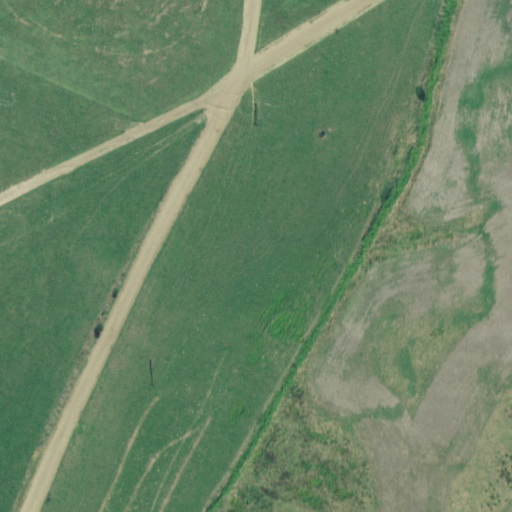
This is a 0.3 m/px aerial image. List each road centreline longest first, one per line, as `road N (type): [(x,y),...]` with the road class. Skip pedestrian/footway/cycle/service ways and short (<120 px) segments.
road 1 (track): [(23,511),(240,70),(250,0)]
road 2 (track): [(0,188),(240,70),(356,0)]
